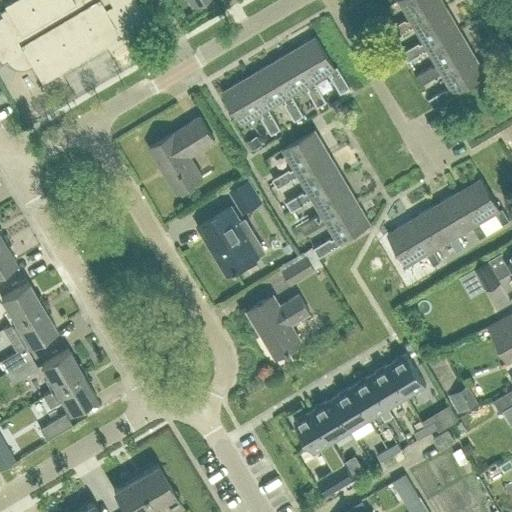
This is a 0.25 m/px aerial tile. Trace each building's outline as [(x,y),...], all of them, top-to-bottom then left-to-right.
[(25,67),(28,66),(31,64),(41,80),(146,18),(136,0),(7,0),(3,3),(7,10),(0,14),(0,61),(0,62),(5,59),(7,61),(9,63),(11,65),(14,66),(17,67),(19,67),(22,67),(25,67)] [(411,22),(444,2),(442,0),(399,0),(410,17),(406,20),(405,17),(387,28),(393,37),(413,26),(411,22)] [(411,22),(413,26),(421,41),(419,42),(418,40),(401,51),(407,60),(426,49),(424,45),(458,25),(444,2),(411,22)] [(424,45),(426,49),(435,64),(433,65),(432,63),(414,74),(420,83),(440,72),(438,68),(471,48),(458,25),(424,45)] [(311,82),(314,80),(330,71),(331,73),(330,74),(339,91),(349,86),(344,78),(337,66),(334,67),(315,35),(292,49),(311,82)] [(438,68),(440,72),(448,87),(446,88),(445,87),(428,97),(434,106),(443,101),(455,93),(454,91),(485,72),(471,48),(438,68)] [(288,96),(291,94),(307,85),(308,87),(307,88),(317,105),(326,100),(314,80),(311,82),(292,49),(269,62),(288,96)] [(265,109),(268,108),(284,98),(285,100),(283,102),(293,119),(303,113),(291,94),(288,96),(269,62),(246,76),(265,109)] [(265,109),(246,76),(222,90),(241,123),(261,111),(263,114),(261,116),(271,133),(280,127),(268,108),(265,109)] [(203,146),(214,139),(200,115),(189,122),(190,123),(175,132),(174,131),(149,146),(176,191),(202,175),(182,143),(196,134),(203,146)] [(295,172),(329,152),(315,128),(282,148),(294,167),(290,170),(289,167),(272,177),(277,187),(296,174),(295,172)] [(251,149),(262,143),(257,134),(246,140),(251,149)] [(295,172),(296,174),(306,190),(304,191),(303,190),(285,200),(291,209),(311,197),(309,195),(343,175),(329,152),(295,172)] [(245,203),(263,197),(256,173),(237,178),(245,203)] [(309,195),(311,197),(320,213),(317,215),(316,213),(299,223),(305,232),(324,220),(322,217),(356,198),(343,175),(309,195)] [(495,212),(502,223),(509,219),(502,207),(500,208),(481,176),(457,190),(476,222),(479,220),(480,221),(495,212)] [(479,237),(486,233),(479,221),(480,221),(479,220),(476,222),(457,190),(434,204),(453,236),(456,234),(456,235),(472,225),(479,237)] [(322,217),(324,220),(333,236),(331,238),(330,236),(313,246),(318,255),(340,243),(338,240),(370,221),(356,198),(322,217)] [(456,251),(463,246),(456,235),(456,234),(453,236),(434,204),(411,217),(430,250),(433,248),(449,239),(456,251)] [(227,272),(259,253),(230,205),(199,224),(227,272)] [(433,248),(430,250),(411,217),(387,232),(406,264),(426,252),(433,264),(440,260),(433,248)] [(0,236),(0,268),(15,259),(1,236),(0,236)] [(500,280),(499,278),(511,270),(511,276),(510,277),(511,280),(511,250),(504,255),(502,250),(487,259),(473,267),(486,288),(500,280)] [(311,251),(289,265),(297,278),(319,263),(311,251)] [(10,322),(41,303),(27,280),(0,296),(7,308),(3,310),(10,322)] [(290,323),(310,311),(298,292),(279,304),(273,293),(248,308),(277,356),(301,341),(290,323)] [(41,303),(10,322),(1,327),(15,350),(0,359),(0,362),(5,371),(30,356),(24,345),(28,343),(55,327),(41,303)] [(511,311),(488,326),(507,360),(511,356),(511,311)] [(42,394),(81,371),(68,348),(40,364),(47,376),(44,378),(50,389),(42,394)] [(426,384),(406,351),(387,362),(407,395),(426,384)] [(30,356),(5,371),(11,382),(37,366),(30,356)] [(407,395),(387,362),(369,374),(388,406),(407,395)] [(81,371),(42,394),(49,406),(61,399),(68,411),(95,394),(81,371)] [(388,406),(369,374),(350,385),(369,417),(388,406)] [(447,395),(458,412),(478,400),(467,383),(447,395)] [(369,417),(350,385),(331,396),(351,429),(369,417)] [(499,410),(508,405),(511,403),(511,388),(493,399),(499,410)] [(351,429),(331,396),(312,407),(332,440),(351,429)] [(393,414),(388,406),(380,411),(385,419),(393,414)] [(332,440),(312,407),(293,419),(313,451),(332,440)] [(45,438),(71,423),(64,412),(39,427),(45,438)] [(438,425),(434,418),(424,424),(428,431),(438,425)] [(428,431),(424,424),(414,430),(418,437),(428,431)] [(440,447),(454,439),(448,428),(433,436),(440,447)] [(426,434),(408,451),(419,462),(436,445),(426,434)] [(401,447),(397,440),(387,447),(391,453),(401,447)] [(391,453),(387,447),(377,453),(381,460),(391,453)] [(345,461),(317,478),(326,492),(344,482),(354,476),(350,469),(345,461)] [(134,476),(151,505),(163,497),(172,511),(175,511),(183,508),(156,463),(134,476)] [(364,469),(360,463),(350,469),(354,476),(364,469)] [(139,511),(140,511),(151,505),(134,476),(113,488),(126,511),(139,511)] [(412,511),(415,511),(426,506),(420,495),(407,503),(412,511)] [(98,511),(92,501),(72,511),(98,511)]
